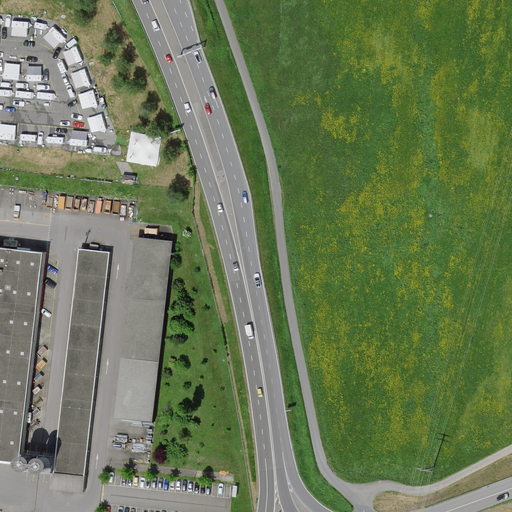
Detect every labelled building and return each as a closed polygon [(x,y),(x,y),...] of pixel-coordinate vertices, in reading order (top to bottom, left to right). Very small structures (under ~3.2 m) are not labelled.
[(65,56),(79,51),(73,37),(60,43),(65,56)] [(8,71),(24,73),(26,58),(11,55),(8,71)] [(32,80),(47,81),(48,65),(33,64),(32,80)] [(8,80),(8,95),(21,95),(21,80),(8,80)] [(81,87),(84,101),(99,98),(96,85),(81,87)] [(92,119),(96,133),(110,129),(106,115),(92,119)] [(6,136),(23,137),(23,123),(6,122),(6,136)] [(29,123),(29,138),(45,139),(46,124),(29,123)] [(52,140),(67,141),(68,126),(52,125),(52,140)] [(76,129),(75,143),(89,144),(91,130),(76,129)] [(138,236),(131,296),(169,300),(175,240),(138,236)] [(0,246),(0,458),(24,461),(48,252),(0,246)] [(54,490),(85,493),(112,252),(82,249),(54,490)] [(131,296),(124,357),(162,361),(169,300),(131,296)] [(124,357),(118,417),(155,421),(162,361),(124,357)]
